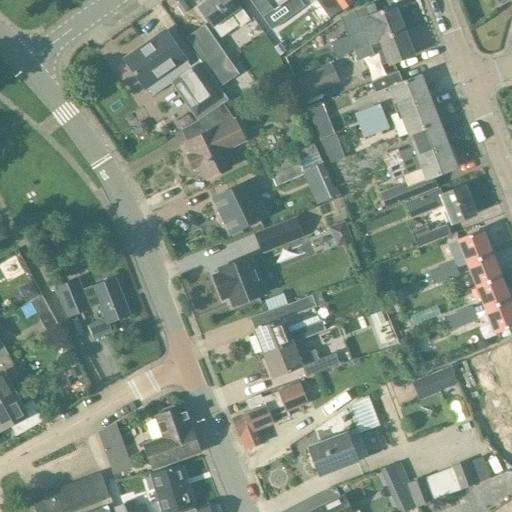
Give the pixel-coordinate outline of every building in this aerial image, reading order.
[(229,0),(208,0),(198,7),(213,27),(220,38),(238,25),(239,27),(250,20),(239,5),(235,8),(229,0)] [(249,0),(271,30),(273,29),(304,7),(299,0),(249,0)] [(333,0),(316,0),(317,1),(329,18),(341,10),(333,0)] [(351,0),(335,0),(343,10),(353,2),(351,0)] [(377,14),(373,4),(355,10),(364,34),(328,47),(332,59),(355,50),(380,40),(404,31),(395,7),(377,14)] [(224,58),(203,27),(187,39),(208,69),(224,58)] [(389,64),(414,55),(404,31),(380,40),(384,49),(378,52),(383,65),(389,62),(389,64)] [(140,49),(125,59),(146,89),(148,87),(153,95),(173,82),(196,115),(224,96),(201,62),(191,69),(166,33),(142,51),(140,49)] [(372,56),(368,45),(354,50),(358,62),(372,56)] [(332,63),(297,78),(305,96),(339,81),(332,63)] [(399,110),(430,98),(421,76),(403,83),(398,71),(371,82),(375,93),(390,88),(399,110)] [(430,98),(399,110),(408,134),(439,122),(430,98)] [(198,120),(197,121),(206,133),(185,142),(191,153),(187,155),(193,168),(197,167),(202,178),(205,177),(207,181),(220,175),(218,171),(234,163),(227,149),(246,141),(235,119),(234,119),(223,102),(198,120)] [(355,113),(359,126),(385,116),(380,104),(355,113)] [(364,138),(389,128),(385,116),(359,126),(364,138)] [(143,135),(147,132),(148,126),(145,122),(141,121),(136,123),(135,129),(138,133),(143,135)] [(439,122),(408,134),(413,146),(399,151),(398,149),(382,155),(387,168),(448,144),(439,122)] [(320,140),(332,135),(329,126),(316,131),(320,140)] [(426,179),(457,167),(448,144),(387,168),(392,180),(422,169),(426,179)] [(276,186),(306,174),(296,151),(266,163),(276,186)] [(386,208),(438,188),(434,177),(406,188),(404,183),(380,193),(386,208)] [(229,234),(266,216),(257,196),(250,181),(239,185),(212,199),(229,234)] [(465,186),(443,195),(440,188),(405,203),(411,218),(444,204),(451,223),(475,214),(465,186)] [(296,218),(274,226),(254,234),(262,252),(303,236),(296,218)] [(417,248),(451,235),(447,224),(429,231),(427,226),(411,232),(417,248)] [(468,264),(492,254),(482,231),(458,240),(468,264)] [(41,240),(53,260),(62,255),(50,235),(41,240)] [(477,286),(501,277),(492,254),(468,264),(477,286)] [(229,297),(232,306),(265,293),(251,256),(217,269),(219,272),(213,275),(223,300),(229,297)] [(459,275),(454,261),(441,266),(447,280),(459,275)] [(429,271),(434,285),(447,280),(441,266),(429,271)] [(118,277),(95,285),(88,288),(88,287),(78,291),(73,280),(55,288),(67,318),(85,311),(85,310),(102,304),(109,323),(132,314),(118,277)] [(486,309),(510,299),(501,277),(477,286),(486,309)] [(287,304),(292,316),(325,303),(321,291),(287,304)] [(45,325),(55,321),(43,295),(33,300),(45,325)] [(511,305),(510,299),(486,309),(495,332),(511,325),(511,305)] [(472,307),(459,312),(464,325),(465,325),(476,320),(472,307)] [(459,312),(447,317),(452,330),(464,325),(459,312)] [(289,333),(283,319),(255,330),(264,354),(293,342),(293,343),(326,330),(322,320),(289,333)] [(314,349),(298,355),(293,343),(293,342),(264,354),(273,377),(302,366),(310,363),(314,374),(350,360),(345,348),(318,359),(314,349)] [(511,343),(499,349),(508,373),(511,371),(511,343)] [(8,355),(0,358),(0,401),(16,392),(9,380),(19,374),(8,355)] [(414,382),(421,397),(457,382),(451,366),(414,382)] [(471,375),(463,378),(468,389),(475,386),(471,375)] [(300,382),(262,398),(260,394),(245,400),(249,411),(232,419),(239,436),(240,436),(245,449),(263,441),(258,428),(272,422),(290,415),(289,412),(309,403),(300,382)] [(475,386),(468,389),(473,400),(480,397),(475,386)] [(11,425),(17,435),(44,420),(33,400),(24,406),(16,392),(0,401),(0,428),(1,431),(11,425)] [(311,452),(308,456),(311,466),(317,467),(320,473),(320,475),(358,460),(353,446),(363,442),(362,442),(359,433),(379,425),(367,393),(325,421),(313,429),(314,430),(324,423),(329,437),(308,446),(311,452)] [(164,409),(161,413),(154,415),(162,437),(143,443),(151,468),(199,452),(183,405),(177,408),(173,406),(164,409)] [(489,419),(482,422),(487,433),(494,430),(489,419)] [(98,430),(112,473),(133,467),(119,423),(98,430)] [(497,439),(491,444),(499,453),(505,448),(497,439)] [(416,506),(477,483),(468,459),(450,466),(450,467),(425,477),(425,476),(407,482),(416,506)] [(163,511),(175,511),(194,507),(182,464),(152,473),(163,511)] [(88,476),(96,498),(108,493),(100,471),(88,476)] [(77,480),(84,502),(96,498),(88,476),(77,480)] [(65,485),(73,507),(84,502),(77,480),(65,485)] [(54,489),(61,511),(73,507),(65,485),(54,489)] [(41,493),(48,511),(58,511),(61,511),(54,489),(41,493)] [(48,511),(41,493),(31,497),(35,511),(48,511)] [(310,511),(359,511),(358,510),(353,511),(351,511),(344,495),(319,507),(310,511)] [(139,511),(134,499),(114,507),(115,511),(139,511)]
